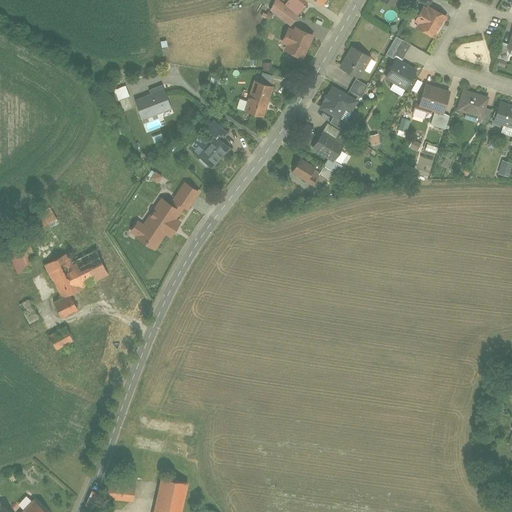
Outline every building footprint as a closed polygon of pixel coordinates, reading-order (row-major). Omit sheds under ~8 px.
[(306,5),(299,0),(290,0),(285,7),(277,1),(269,13),(291,30),(299,19),(297,17),(306,5)] [(328,0),(309,0),(323,9),(328,0)] [(414,26),(437,39),(449,18),(430,7),(426,5),(414,26)] [(302,64),(313,38),(295,31),(294,33),(288,31),(282,47),(287,49),(284,56),(302,64)] [(396,59),(401,62),(411,44),(397,37),(387,55),(396,59)] [(341,66),(362,77),(373,58),(352,46),(341,66)] [(386,78),(406,89),(416,69),(401,62),(396,59),(386,78)] [(499,66),(507,68),(509,61),(501,59),(499,66)] [(352,91),(363,96),(369,85),(358,79),(352,91)] [(263,120),(273,87),(254,82),(245,115),(263,120)] [(439,112),(448,114),(453,91),(425,84),(419,107),(439,112)] [(121,99),(132,95),(128,85),(117,89),(121,99)] [(350,123),(361,101),(333,86),(322,108),(350,123)] [(171,111),(162,87),(148,92),(150,97),(135,103),(142,122),(171,111)] [(491,97),(465,89),(459,109),(485,117),(491,97)] [(511,103),(501,101),(495,122),(511,127),(511,103)] [(448,114),(439,112),(436,125),(449,128),(452,115),(448,114)] [(402,129),(410,131),(412,121),(404,119),(402,129)] [(228,134),(214,121),(205,131),(211,137),(195,154),(212,171),(232,150),(222,140),(228,134)] [(314,150),(336,161),(350,134),(327,123),(314,150)] [(374,146),(383,143),(381,134),(371,136),(374,146)] [(487,137),(485,144),(494,147),(497,140),(487,137)] [(412,146),(420,150),(424,143),(415,139),(412,146)] [(437,152),(438,146),(427,144),(426,150),(437,152)] [(369,157),(374,149),(367,145),(362,152),(369,157)] [(310,183),(318,170),(302,159),(293,173),(310,183)] [(511,175),(511,161),(505,160),(500,174),(511,177),(511,175)] [(200,193),(184,183),(171,202),(162,196),(144,224),(139,221),(131,234),(136,238),(135,239),(155,252),(166,235),(171,239),(180,224),(175,221),(183,208),(188,211),(200,193)] [(9,249),(19,273),(32,267),(22,244),(9,249)] [(66,254),(44,264),(59,296),(53,299),(62,318),(79,310),(72,295),(111,278),(99,253),(71,266),(66,254)] [(71,325),(51,334),(58,349),(77,341),(71,325)] [(180,511),(186,478),(162,474),(154,511),(180,511)] [(132,483),(108,481),(106,495),(130,497),(132,483)] [(47,511),(31,498),(17,511),(47,511)] [(0,511),(13,511),(0,500),(0,511)]
